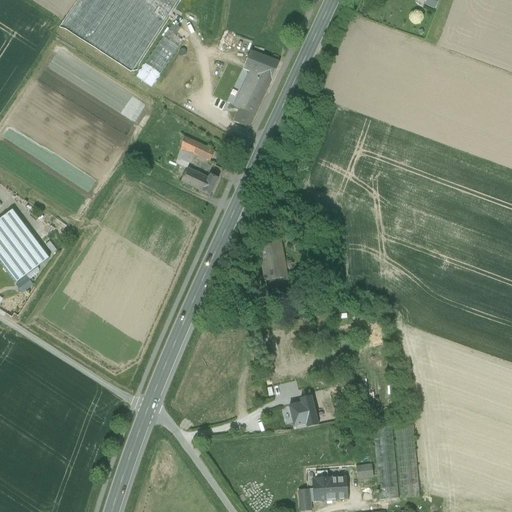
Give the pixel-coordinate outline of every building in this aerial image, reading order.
[(79,0),(62,26),(132,72),(179,0),(79,0)] [(428,0),(427,5),(435,8),(438,0),(428,0)] [(173,23),(163,36),(178,46),(182,40),(175,35),(180,28),(177,26),(178,24),(177,24),(176,25),(173,23)] [(163,36),(135,76),(150,87),(178,47),(178,46),(163,36)] [(187,56),(187,54),(187,52),(185,51),(184,49),(182,49),(180,49),(178,51),(177,52),(177,54),(177,56),(178,58),(180,59),(182,59),(184,59),(186,58),(187,56)] [(279,63),(251,52),(242,70),(249,73),(271,82),(279,63)] [(222,55),(213,56),(216,75),(224,73),(225,73),(222,55)] [(224,73),(216,75),(218,86),(226,85),(224,73)] [(271,82),(249,73),(234,107),(240,109),(240,107),(243,109),(245,104),(249,106),(251,101),(261,104),(271,82)] [(243,109),(240,107),(240,109),(234,124),(249,129),(261,104),(251,101),(249,106),(245,104),(243,109)] [(184,138),(181,149),(192,154),(210,162),(215,151),(184,138)] [(181,149),(176,164),(179,165),(186,168),(192,154),(181,149)] [(173,179),(202,192),(208,178),(186,168),(179,165),(173,179)] [(139,173),(148,177),(151,171),(142,167),(139,173)] [(218,179),(210,175),(208,178),(202,192),(210,196),(218,179)] [(55,252),(22,209),(0,225),(0,259),(17,282),(55,252)] [(280,241),(258,245),(261,259),(268,258),(268,257),(283,254),(280,241)] [(283,254),(268,257),(268,258),(261,259),(265,282),(287,278),(283,254)] [(28,282),(18,288),(20,293),(31,287),(28,282)] [(268,291),(245,295),(248,310),(270,306),(268,291)] [(311,398),(301,401),(302,405),(290,408),(294,426),(307,425),(307,428),(318,426),(311,398)] [(414,425),(395,427),(402,498),(420,497),(414,425)] [(393,427),(373,429),(379,489),(398,488),(393,427)] [(335,463),(309,465),(310,473),(312,473),(312,481),(322,480),(334,479),(333,472),(336,471),(335,463)] [(371,466),(356,469),(357,481),(371,479),(370,474),(372,473),(371,466)] [(334,479),(322,480),(324,502),(348,500),(346,478),(334,479)] [(322,480),(312,481),(313,491),(298,492),(299,511),(311,511),(310,503),(324,502),(322,480)] [(398,488),(379,489),(380,500),(399,499),(398,488)]
